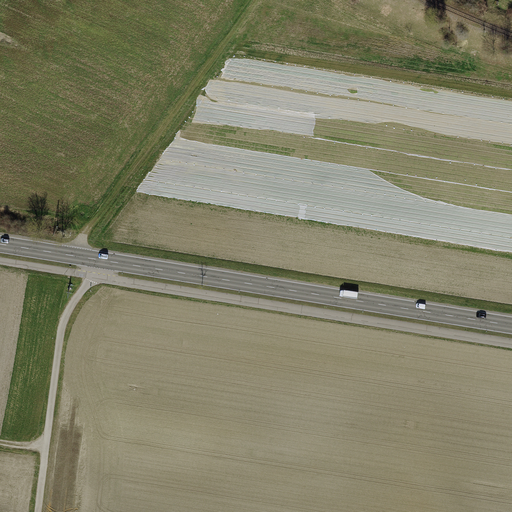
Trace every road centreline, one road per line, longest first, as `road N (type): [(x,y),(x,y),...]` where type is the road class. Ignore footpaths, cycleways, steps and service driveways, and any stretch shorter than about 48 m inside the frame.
road 1 (secondary): [(511,325),(0,243)]
road 2 (track): [(37,511),(61,328),(95,259)]
